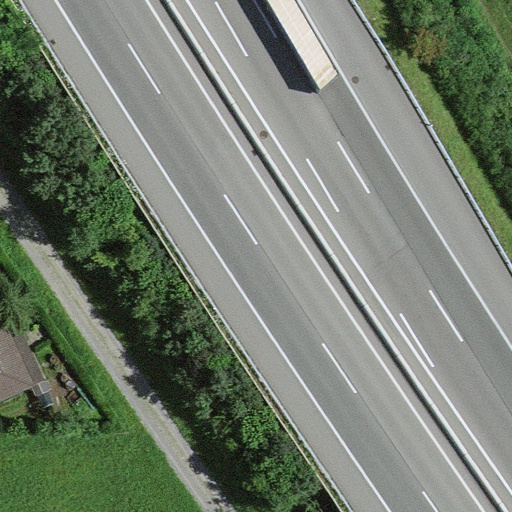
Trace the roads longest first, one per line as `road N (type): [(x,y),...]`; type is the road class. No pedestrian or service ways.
road 1 (motorway): [(99,0),(439,511)]
road 2 (motorway): [(511,409),(249,0)]
road 3 (track): [(0,184),(224,511)]
